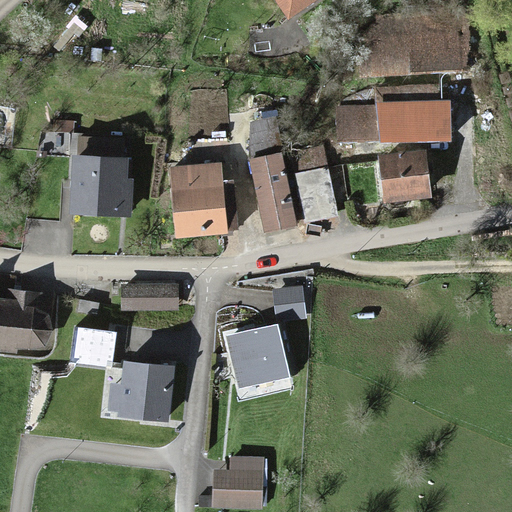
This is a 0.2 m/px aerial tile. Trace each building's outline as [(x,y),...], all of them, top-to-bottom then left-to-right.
[(273,0),(290,26),(330,0),(273,0)] [(467,20),(368,22),(370,74),(468,72),(467,20)] [(334,102),(333,143),(447,144),(448,104),(334,102)] [(419,156),(376,160),(380,201),(423,197),(419,156)] [(277,157),(247,165),(264,231),(294,223),(277,157)] [(120,166),(67,165),(66,217),(119,218),(120,166)] [(169,171),(171,237),(217,235),(215,169),(169,171)] [(178,289),(120,288),(119,312),(177,313),(178,289)] [(299,291),(275,293),(277,320),(301,318),(299,291)] [(0,303),(0,354),(14,356),(14,345),(33,347),(43,337),(45,324),(40,318),(36,307),(37,298),(6,295),(5,304),(0,303)] [(272,329),(224,339),(234,387),(282,376),(272,329)] [(167,421),(172,366),(124,361),(122,384),(112,383),(110,409),(120,410),(119,417),(167,421)] [(247,480),(211,479),(211,498),(247,499),(247,480)]
